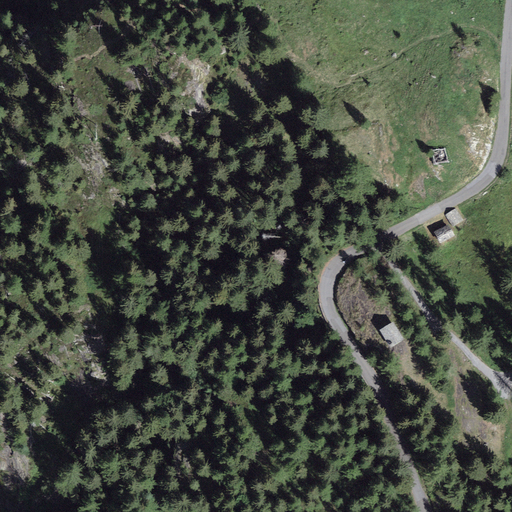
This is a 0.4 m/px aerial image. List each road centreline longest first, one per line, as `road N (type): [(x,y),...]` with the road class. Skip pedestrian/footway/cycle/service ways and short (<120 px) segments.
road 1 (unclassified): [(425,511),(383,401),(342,334),(326,289),(344,257),(489,174),(501,138),(510,0)]
road 2 (track): [(373,242),(484,369),(511,376)]
